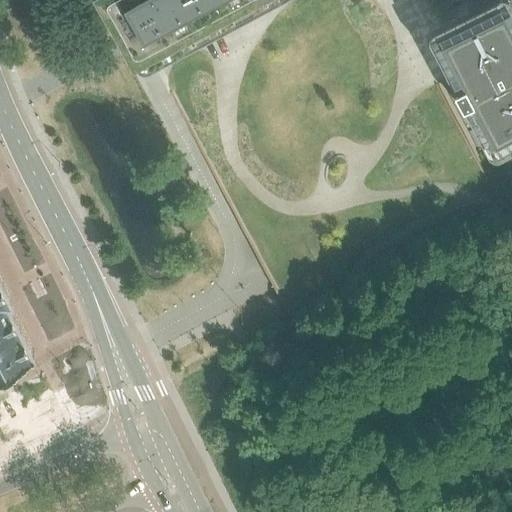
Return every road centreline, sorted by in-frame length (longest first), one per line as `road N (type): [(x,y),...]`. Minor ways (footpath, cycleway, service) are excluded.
road 1 (residential): [(144,430),(81,259),(0,86)]
road 2 (residential): [(144,430),(0,490)]
